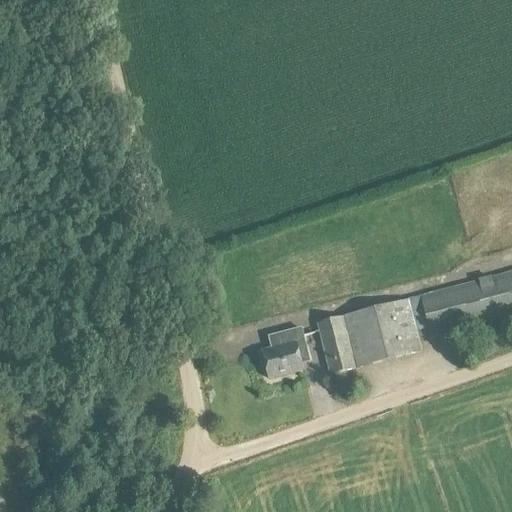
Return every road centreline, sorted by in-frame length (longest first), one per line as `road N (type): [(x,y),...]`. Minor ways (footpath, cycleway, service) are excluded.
road 1 (track): [(99,0),(193,393),(196,428),(175,511)]
road 2 (track): [(184,463),(511,356)]
